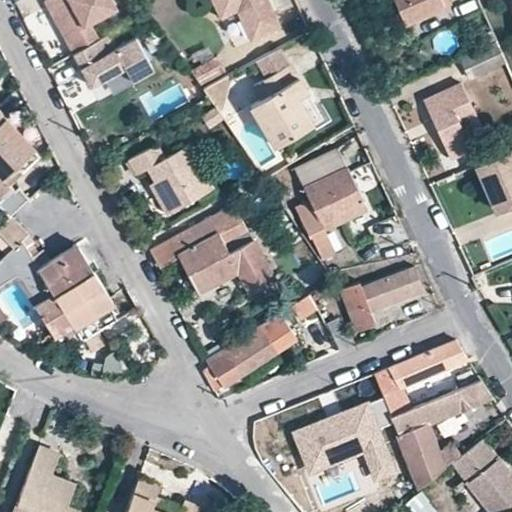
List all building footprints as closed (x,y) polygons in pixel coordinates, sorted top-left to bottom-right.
[(42,0),(72,50),(97,36),(87,19),(114,4),(111,0),(42,0)] [(268,0),(212,0),(220,17),(238,9),(251,38),(279,25),(268,0)] [(392,0),(401,20),(441,2),(440,0),(392,0)] [(97,36),(72,50),(92,83),(125,63),(113,44),(105,31),(97,36)] [(132,32),(113,44),(125,63),(132,76),(152,65),(132,32)] [(498,39),(463,56),(472,78),(508,62),(498,39)] [(251,59),(261,76),(288,60),(278,43),(251,59)] [(212,55),(191,69),(198,80),(220,67),(212,55)] [(273,144),(312,121),(296,95),(306,90),(288,60),(261,76),(259,78),(266,91),(248,102),(273,144)] [(227,77),(225,72),(201,85),(219,110),(227,77)] [(470,112),(457,83),(422,99),(450,158),(470,149),(457,116),(470,112)] [(296,95),(312,121),(321,115),(306,90),(296,95)] [(0,204),(1,205),(23,186),(18,181),(18,175),(22,172),(17,166),(35,149),(8,118),(0,124),(0,204)] [(156,184),(172,213),(214,189),(188,145),(160,161),(153,149),(127,163),(135,177),(148,170),(156,184)] [(335,146),(292,166),(307,198),(292,205),(306,235),(308,234),(319,257),(332,251),(321,226),(339,218),(363,207),(335,146)] [(489,189),(497,207),(511,200),(511,147),(478,163),(486,182),(489,189)] [(167,216),(172,213),(156,184),(151,187),(167,216)] [(200,297),(239,276),(248,293),(274,280),(252,240),(227,253),(221,241),(245,229),(233,206),(152,250),(161,267),(178,257),(200,297)] [(32,237),(15,220),(2,233),(19,250),(32,237)] [(42,255),(32,237),(19,250),(0,267),(0,286),(22,274),(58,339),(80,327),(77,321),(114,299),(81,243),(41,267),(36,258),(42,255)] [(363,284),(343,291),(358,331),(377,324),(372,312),(423,292),(415,270),(364,289),(363,284)] [(117,305),(114,299),(77,321),(80,327),(117,305)] [(207,362),(210,368),(204,372),(216,392),(299,342),(283,316),(207,362)] [(329,326),(339,346),(353,340),(345,320),(329,326)] [(390,417),(410,409),(401,388),(469,361),(456,340),(373,374),(382,398),(390,417)] [(492,398),(481,380),(410,409),(390,417),(392,423),(419,489),(451,465),(454,463),(461,458),(454,446),(439,453),(429,425),(492,398)] [(390,417),(382,398),(341,414),(343,418),(329,424),(328,420),(297,432),(302,446),(300,447),(309,469),(323,463),(324,465),(343,458),(342,455),(365,446),(369,455),(367,456),(375,478),(392,470),(376,430),(392,423),(390,417)] [(511,511),(511,477),(500,462),(484,440),(461,458),(454,463),(469,483),(491,511),(511,511)] [(68,456),(47,448),(21,511),(80,511),(73,509),(82,485),(59,476),(68,456)] [(142,478),(129,511),(205,511),(207,508),(188,501),(184,511),(168,511),(155,507),(163,486),(142,478)] [(408,511),(428,511),(434,508),(417,487),(400,501),(408,511)]
